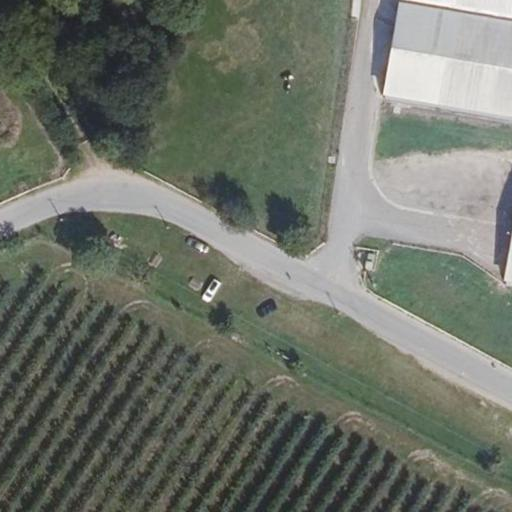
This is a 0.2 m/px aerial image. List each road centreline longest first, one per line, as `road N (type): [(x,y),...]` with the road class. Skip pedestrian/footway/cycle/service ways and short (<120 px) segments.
road 1 (track): [(511,504),(36,258),(0,260)]
road 2 (unclassified): [(0,229),(93,197),(172,208),(511,392)]
